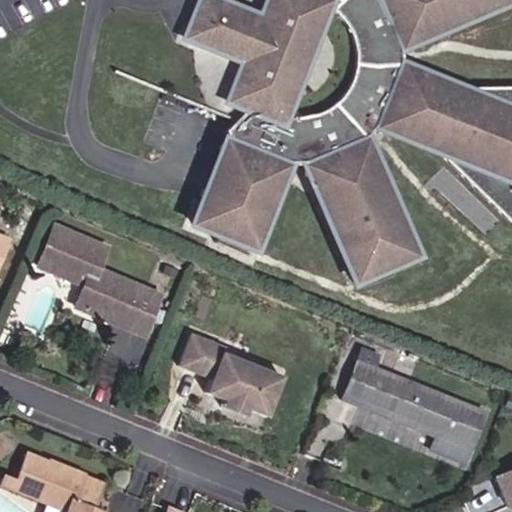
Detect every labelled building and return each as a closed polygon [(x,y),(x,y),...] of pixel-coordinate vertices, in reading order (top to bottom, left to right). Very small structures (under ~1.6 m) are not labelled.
[(276,0),(258,18),(213,0),(204,0),(199,13),(194,11),(188,24),(194,26),(188,40),(241,62),(242,108),(242,112),(223,131),(226,138),(216,148),(219,155),(216,158),(190,224),(253,250),(279,180),(286,176),(286,165),(284,118),(285,63),(290,49),(327,9),(337,0),(276,0)] [(199,13),(204,0),(197,0),(194,11),(199,13)] [(265,0),(258,18),(276,0),(265,0)] [(511,0),(337,0),(327,9),(340,19),(349,31),(354,52),(352,71),(346,87),(336,101),(323,109),(310,114),(293,118),(284,118),(286,165),(303,165),(303,176),(310,179),(310,184),(352,283),(415,256),(365,139),(375,128),(435,152),(507,223),(511,217),(511,183),(511,87),(461,88),(401,64),(401,49),(511,1),(511,0)] [(284,118),(327,9),(290,49),(285,63),(284,118)] [(188,40),(194,26),(188,24),(182,38),(188,40)] [(242,108),(241,62),(225,101),(242,108)] [(158,296),(96,270),(105,249),(52,227),(36,266),(81,286),(90,298),(84,312),(109,322),(111,317),(144,330),(158,296)] [(84,312),(90,298),(81,286),(72,307),(84,312)] [(144,330),(111,317),(109,322),(141,336),(144,330)] [(264,418),(279,378),(219,354),(221,348),(187,335),(175,367),(209,380),(203,394),(222,402),(219,409),(242,417),(245,410),(264,418)] [(465,410),(371,372),(373,369),(354,362),(339,400),(357,407),(360,401),(453,438),(465,410)] [(467,451),(481,416),(465,410),(453,438),(360,401),(357,407),(467,451)] [(46,464),(23,455),(12,482),(1,477),(0,479),(0,486),(63,511),(62,511),(95,511),(89,509),(99,485),(79,477),(80,475),(47,462),(46,464)] [(511,469),(493,478),(506,508),(511,505),(511,469)]
